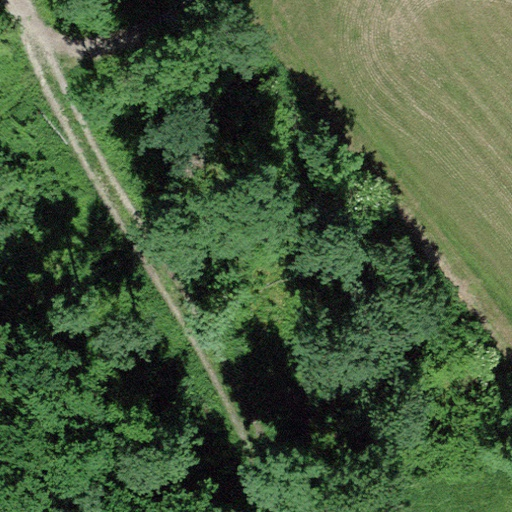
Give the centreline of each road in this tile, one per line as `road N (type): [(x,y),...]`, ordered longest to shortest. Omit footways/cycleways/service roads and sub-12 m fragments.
road 1 (track): [(54,77),(297,511)]
road 2 (track): [(205,0),(54,77),(11,0)]
